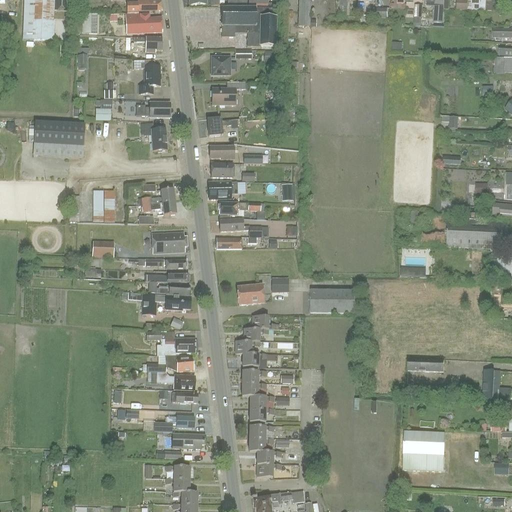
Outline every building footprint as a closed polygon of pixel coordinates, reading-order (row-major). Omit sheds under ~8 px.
[(24,0),(23,41),(55,42),(56,21),(69,22),(69,0),(24,0)] [(129,12),(162,11),(162,2),(158,2),(157,0),(138,0),(139,6),(129,6),(129,12)] [(310,27),(310,0),(301,0),(302,2),(299,2),(299,27),(310,27)] [(426,0),(426,7),(435,8),(434,24),(443,25),(444,0),(426,0)] [(457,0),(457,1),(457,10),(467,11),(468,1),(466,1),(465,0),(457,0)] [(472,0),(472,11),(480,11),(480,0),(472,0)] [(415,6),(414,18),(416,18),(422,19),(423,7),(415,6)] [(276,9),(255,9),(255,8),(222,8),(222,39),(235,39),(235,35),(248,35),(248,49),(261,49),(261,48),(276,48),(276,9)] [(388,19),(388,9),(375,9),(375,19),(388,19)] [(82,14),(82,35),(91,35),(92,15),(82,14)] [(127,35),(163,34),(162,19),(150,19),(150,15),(126,16),(127,35)] [(511,30),(493,30),(493,40),(511,39),(511,30)] [(132,49),(132,38),(119,38),(119,49),(132,49)] [(163,52),(164,39),(146,39),(146,53),(157,54),(157,52),(163,52)] [(236,52),(236,60),(252,60),(252,52),(236,52)] [(88,71),(88,57),(78,57),(78,71),(88,71)] [(230,59),(213,59),(213,76),(230,76),(230,59)] [(495,75),(511,75),(511,59),(495,59),(495,75)] [(161,67),(154,67),(154,62),(134,62),(134,70),(144,70),(144,87),(139,87),(139,96),(153,96),(153,88),(161,88),(161,67)] [(246,91),(246,84),(227,84),(227,90),(213,90),(212,106),(236,106),(236,91),(246,91)] [(113,101),(101,101),(101,110),(112,110),(113,101)] [(171,104),(150,104),(150,109),(146,109),(146,107),(136,107),(136,118),(150,118),(150,119),(170,119),(171,104)] [(294,109),(286,109),(286,125),(297,125),(298,116),(294,116),(294,109)] [(450,124),(449,130),(457,131),(458,119),(450,118),(450,124)] [(232,130),(238,129),(237,121),(221,122),(221,120),(221,119),(207,121),(208,121),(209,137),(209,138),(223,137),(223,136),(222,127),(232,126),(232,130)] [(35,122),(33,156),(84,159),(86,125),(35,122)] [(153,152),(168,151),(166,130),(154,131),(154,125),(142,126),(142,137),(152,137),(153,152)] [(234,161),(234,148),(210,148),(210,160),(220,161),(234,161)] [(244,165),(262,166),(262,157),(244,157),(244,165)] [(443,158),(442,165),(460,166),(460,159),(443,158)] [(233,180),(234,166),(212,166),(211,179),(233,180)] [(210,201),(231,200),(230,184),(211,184),(211,187),(209,187),(210,201)] [(488,185),(476,185),(476,196),(488,196),(488,185)] [(292,196),(291,186),(283,187),(283,196),(292,196)] [(143,207),(174,203),(174,199),(175,198),(174,191),(161,192),(162,199),(152,200),(152,199),(142,200),(143,207)] [(175,207),(174,203),(143,207),(144,214),(153,213),(153,211),(163,210),(164,217),(177,216),(176,207),(175,207)] [(261,212),(261,205),(220,204),(220,206),(218,206),(218,212),(220,212),(220,216),(230,217),(230,218),(238,218),(238,212),(261,212)] [(511,205),(493,204),(493,215),(508,217),(508,215),(511,215),(511,205)] [(507,251),(508,223),(479,222),(480,209),(465,208),(465,221),(448,220),(448,218),(422,217),(420,246),(447,247),(447,249),(507,251)] [(411,245),(419,245),(419,214),(402,214),(402,238),(411,238),(411,245)] [(139,226),(154,226),(154,218),(139,218),(139,226)] [(250,228),(244,228),(243,221),(220,222),(220,234),(249,232),(249,239),(262,239),(262,228),(250,229),(250,228)] [(184,248),(187,248),(187,238),(184,239),(184,234),(152,235),(153,255),(185,253),(184,248)] [(217,251),(242,251),(242,241),(217,241),(217,251)] [(93,258),(114,259),(114,243),(93,243),(93,258)] [(164,261),(145,261),(139,261),(139,267),(145,267),(145,268),(164,267),(166,267),(166,271),(187,271),(187,261),(164,262),(164,261)] [(165,277),(149,277),(145,277),(145,283),(149,283),(165,284),(189,284),(189,275),(168,275),(168,279),(165,279),(165,277)] [(190,296),(190,287),(169,286),(169,288),(160,288),(159,290),(157,290),(157,284),(150,284),(149,294),(190,296)] [(265,304),(264,295),(263,286),(237,289),(239,307),(265,304)] [(311,314),(357,315),(357,292),(312,291),(311,314)] [(191,298),(143,296),(143,295),(129,294),(128,301),(143,302),(142,317),(156,317),(156,304),(166,304),(166,311),(183,312),(183,310),(190,311),(191,298)] [(253,318),(253,331),(268,331),(276,332),(277,326),(272,326),(272,328),(268,328),(269,318),(253,318)] [(244,330),(244,343),(260,343),(260,334),(263,334),(263,336),(268,336),(268,331),(253,331),(244,330)] [(162,340),(162,333),(147,333),(147,341),(161,341),(161,347),(157,347),(157,357),(165,357),(176,357),(176,354),(196,354),(196,340),(162,340)] [(260,343),(244,343),(236,343),(236,356),(243,356),(251,356),(252,347),(255,347),(255,348),(260,349),(260,343)] [(267,356),(251,356),(243,356),(243,369),(259,369),(259,360),(262,360),(262,361),(271,361),(271,357),(267,357),(267,356)] [(195,366),(193,365),(193,359),(176,360),(176,357),(165,357),(166,366),(166,369),(177,373),(177,374),(194,373),(194,370),(195,370),(195,366)] [(409,360),(408,373),(444,374),(444,362),(409,360)] [(147,374),(157,375),(166,375),(166,369),(166,366),(147,365),(147,374)] [(459,399),(499,402),(501,373),(485,372),(484,381),(460,380),(459,399)] [(242,385),(258,386),(259,377),(262,377),(262,378),(267,378),(267,373),(243,373),(242,385)] [(167,376),(166,376),(166,375),(157,375),(157,376),(152,376),(151,384),(174,385),(174,391),(194,392),(194,384),(196,383),(196,381),(195,380),(195,378),(174,377),(174,379),(167,378),(167,376)] [(258,386),(242,385),(242,398),(250,398),(258,398),(258,389),(261,389),(261,391),(266,391),(266,386),(258,386)] [(440,387),(439,397),(447,398),(447,387),(440,387)] [(197,405),(197,396),(176,395),(176,394),(172,394),(172,404),(179,404),(179,406),(186,406),(186,404),(197,405)] [(250,398),(250,411),(266,411),(266,402),(269,402),(269,403),(274,403),(274,398),(258,398),(250,398)] [(511,404),(499,404),(498,413),(511,413),(511,404)] [(274,411),(266,411),(250,411),(250,424),(266,424),(266,414),(269,414),(269,416),(274,416),(274,411)] [(127,412),(126,420),(138,420),(139,412),(127,412)] [(154,424),(154,434),(172,435),(173,429),(195,430),(195,419),(177,418),(177,425),(154,424)] [(250,428),(250,441),(266,441),(266,432),(269,432),(269,433),(274,433),(274,428),(250,428)] [(404,433),(403,472),(444,474),(445,435),(404,433)] [(206,446),(206,436),(173,436),(173,450),(202,451),(202,446),(206,446)] [(265,454),(265,453),(266,444),(268,444),(268,446),(274,446),(274,441),(266,441),(250,441),(250,454),(257,454),(265,454)] [(257,454),(257,466),(273,466),(273,457),(276,457),(276,459),(281,459),(281,454),(265,453),(265,454),(257,454)] [(495,465),(495,476),(509,476),(509,465),(495,465)] [(281,466),(273,466),(257,466),(257,479),(273,479),(273,470),(276,470),(276,471),(281,471),(281,466)] [(174,472),(174,481),(190,481),(190,468),(166,468),(166,473),(171,474),(171,472),(174,472)] [(174,493),(190,494),(190,481),(174,481),(166,481),(166,486),(171,486),(171,484),(174,485),(174,493)] [(190,494),(174,493),(174,499),(179,499),(179,497),(182,497),(182,506),(198,506),(198,494),(190,494)] [(304,493),(291,494),(252,499),(254,510),(255,510),(254,511),(272,511),(272,507),(283,506),(282,503),(292,501),(293,505),(305,503),(304,493)]
